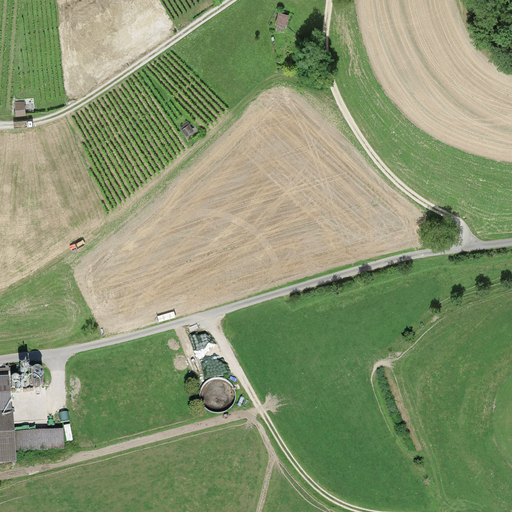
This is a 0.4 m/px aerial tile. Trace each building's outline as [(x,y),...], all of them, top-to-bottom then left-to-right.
[(278,13),(276,22),(286,24),(287,15),(278,13)] [(25,103),(16,103),(16,112),(25,112),(25,103)] [(188,125),(181,130),(186,136),(193,131),(188,125)] [(0,378),(0,412),(12,411),(11,378),(0,378)] [(236,399),(236,393),(234,387),(231,383),(226,380),(221,378),(215,378),(209,380),(204,384),(201,390),(200,396),(201,402),(204,408),(209,412),(215,414),(221,414),(227,412),(231,409),(235,404),(236,399)] [(0,461),(15,461),(14,450),(14,434),(12,411),(0,412),(0,461)] [(14,434),(14,450),(62,448),(61,431),(14,434)]
